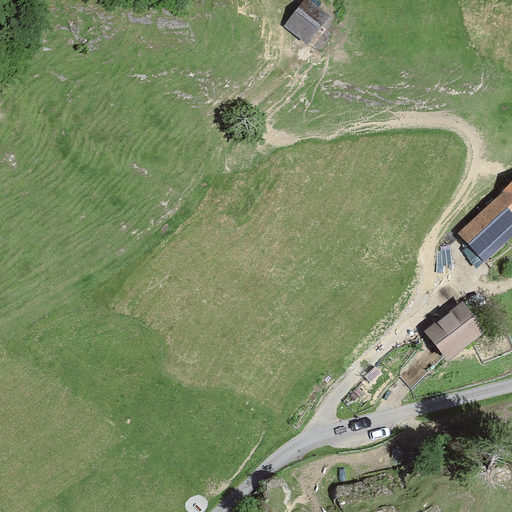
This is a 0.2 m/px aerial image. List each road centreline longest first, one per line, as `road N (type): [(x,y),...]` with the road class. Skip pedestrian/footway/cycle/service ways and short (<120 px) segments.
road 1 (unclassified): [(511,389),(325,436),(281,458),(225,511)]
road 2 (track): [(467,284),(356,381),(330,411),(333,434)]
